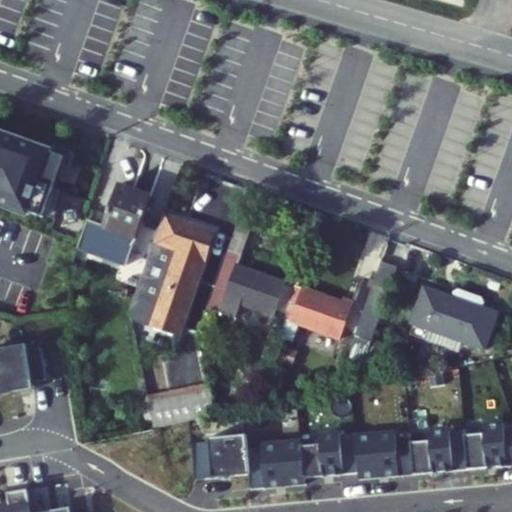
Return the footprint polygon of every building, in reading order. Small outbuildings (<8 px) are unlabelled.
[(6,135),(0,133),(0,202),(34,214),(56,151),(7,133),(6,135)] [(115,260),(140,192),(108,180),(94,218),(78,213),(67,244),(115,260)] [(161,331),(200,226),(153,207),(119,299),(147,309),(141,324),(161,331)] [(223,256),(227,247),(214,243),(195,298),(207,304),(213,290),(259,307),(271,275),(223,256)] [(384,273),(369,267),(363,283),(354,306),(350,317),(366,322),(384,273)] [(354,306),(363,283),(349,277),(340,301),(354,306)] [(340,301),(284,279),(272,310),(326,331),(340,301)] [(417,326),(422,328),(435,293),(415,285),(401,320),(417,326)] [(442,296),(435,293),(422,328),(450,339),(471,348),(485,313),(471,308),(473,301),(471,297),(448,288),(444,290),(442,296)] [(350,317),(342,341),(357,346),(366,322),(350,317)] [(254,357),(267,325),(254,320),(241,353),(254,357)] [(444,353),(450,339),(422,328),(417,326),(412,340),(444,353)] [(30,336),(0,342),(0,382),(1,389),(40,381),(38,374),(53,371),(46,339),(32,342),(30,336)] [(347,373),(357,346),(342,341),(332,367),(347,373)] [(207,419),(201,389),(139,402),(145,431),(207,419)] [(468,464),(511,460),(511,425),(505,426),(504,419),(483,420),(484,428),(465,431),(468,464)] [(414,469),(468,464),(465,431),(451,432),(450,425),(429,427),(430,436),(412,437),(414,469)] [(305,473),(359,468),(357,442),(357,434),(342,436),(341,429),(320,431),(321,439),(303,441),(303,447),(305,473)] [(360,474),(414,469),(412,437),(411,435),(397,436),(397,430),(378,431),(379,440),(357,442),(359,468),(360,474)] [(195,474),(250,469),(248,449),(249,449),(248,434),(225,436),(225,431),(208,432),(209,438),(192,439),(195,474)] [(379,440),(378,431),(356,433),(357,434),(357,442),(379,440)] [(303,441),(302,438),(281,440),(281,449),(303,447),(303,441)] [(305,473),(303,447),(281,449),(281,440),(262,442),(263,448),(249,449),(248,449),(250,469),(251,484),(306,479),(305,473)] [(37,479),(0,486),(0,511),(43,511),(42,502),(37,479)] [(81,497),(42,502),(43,511),(98,511),(96,502),(83,504),(81,497)]
